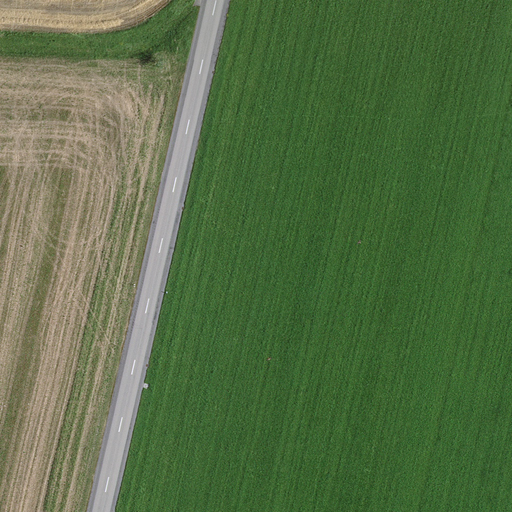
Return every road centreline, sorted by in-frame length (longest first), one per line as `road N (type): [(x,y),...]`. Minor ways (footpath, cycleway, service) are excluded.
road 1 (tertiary): [(213,0),(98,511)]
road 2 (track): [(0,47),(87,51),(135,40),(199,0)]
